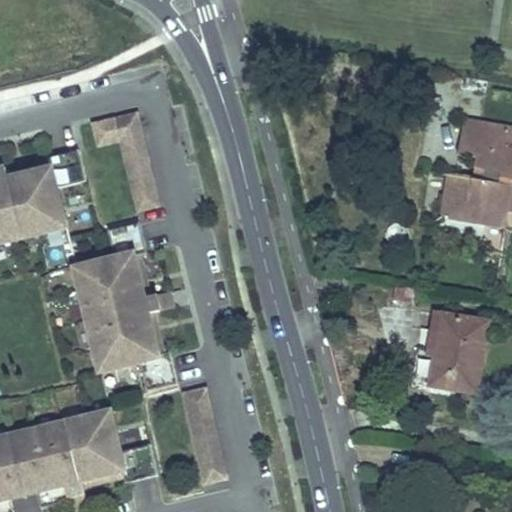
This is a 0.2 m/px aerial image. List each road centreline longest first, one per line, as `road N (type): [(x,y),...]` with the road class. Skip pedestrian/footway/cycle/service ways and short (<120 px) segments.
road 1 (residential): [(0,124),(148,88),(250,501)]
road 2 (tertiary): [(326,511),(224,104)]
road 3 (tertiary): [(153,0),(224,104)]
